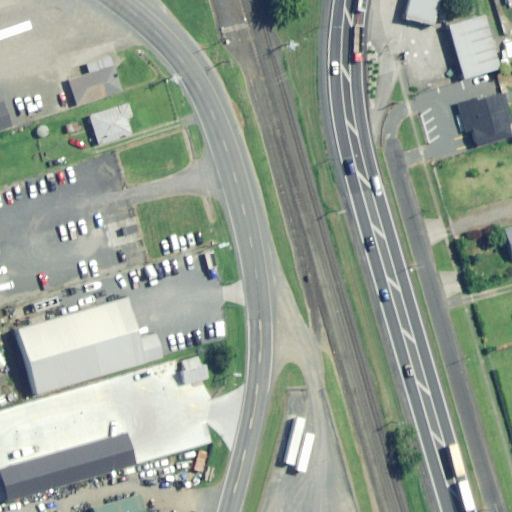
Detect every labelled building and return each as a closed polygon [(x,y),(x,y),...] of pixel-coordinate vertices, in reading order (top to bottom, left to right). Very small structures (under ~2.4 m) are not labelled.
[(390,0),(385,19),(421,28),(427,0),(390,0)] [(42,42),(13,8),(0,19),(0,41),(18,62),(42,42)] [(469,18),(432,29),(447,80),(485,69),(469,18)] [(100,63),(56,77),(63,100),(107,86),(100,63)] [(48,78),(13,88),(22,117),(57,107),(48,78)] [(485,89),(447,101),(461,148),(499,137),(485,89)] [(109,100),(73,111),(82,141),(118,130),(109,100)] [(142,241),(135,218),(87,232),(94,255),(142,241)] [(511,260),(511,228),(503,231),(510,261),(511,260)] [(104,296),(0,327),(0,340),(17,396),(125,364),(104,296)] [(197,357),(180,361),(182,367),(178,368),(182,385),(208,379),(204,364),(199,366),(197,357)] [(141,402),(96,416),(105,446),(150,433),(141,402)] [(125,511),(119,491),(69,506),(70,511),(125,511)]
